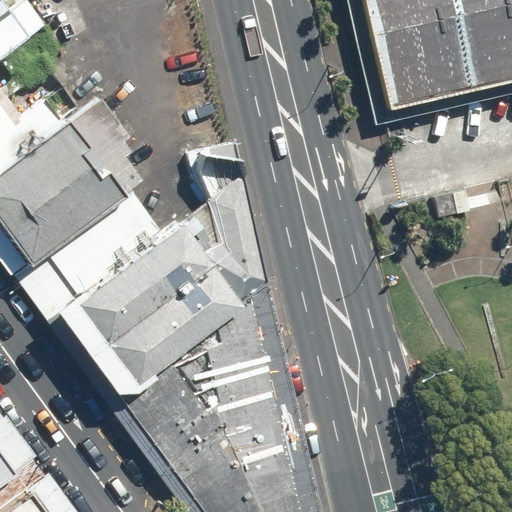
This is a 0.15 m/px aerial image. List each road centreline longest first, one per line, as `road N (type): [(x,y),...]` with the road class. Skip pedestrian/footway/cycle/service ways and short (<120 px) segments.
road 1 (primary): [(266,0),(391,511)]
road 2 (tertiary): [(0,345),(123,511)]
